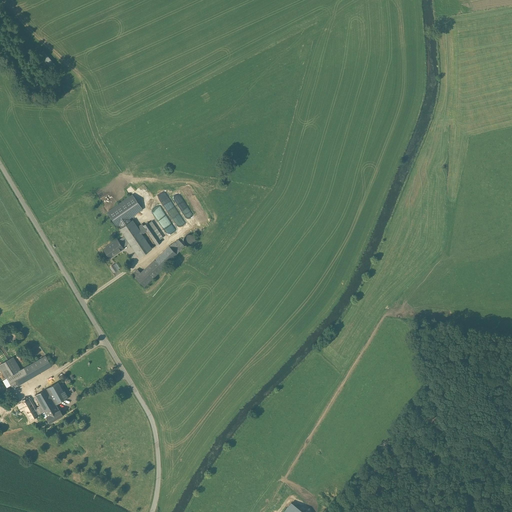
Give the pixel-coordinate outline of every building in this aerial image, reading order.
[(132,195),(107,212),(117,227),(120,225),(121,228),(131,221),(129,219),(142,210),(132,195)] [(170,197),(162,201),(168,213),(175,210),(170,197)] [(137,227),(132,220),(131,221),(121,228),(120,229),(125,236),(130,243),(140,257),(152,249),(142,234),(139,231),(137,227)] [(152,220),(148,223),(160,240),(164,237),(152,220)] [(157,245),(161,242),(160,240),(148,223),(148,222),(143,225),(141,227),(142,228),(139,231),(142,234),(147,231),(157,245)] [(193,244),(195,242),(195,240),(194,238),(193,236),(191,235),(189,234),(187,235),(185,236),(184,238),(184,240),(184,242),(185,244),(187,245),(189,246),(192,245),(193,244)] [(117,240),(104,249),(103,249),(109,258),(110,257),(109,257),(123,248),(123,247),(130,243),(125,236),(118,241),(117,240)] [(169,246),(177,254),(185,246),(178,240),(169,246)] [(169,246),(155,260),(162,268),(177,254),(169,246)] [(162,268),(155,260),(141,273),(149,280),(162,268)] [(113,265),(109,268),(113,274),(117,271),(117,270),(113,266),(113,265)] [(141,273),(137,270),(133,274),(136,278),(141,273)] [(149,280),(141,273),(136,278),(144,286),(149,280)] [(52,366),(45,355),(39,359),(25,367),(20,370),(13,357),(0,364),(0,368),(6,379),(7,378),(7,379),(11,386),(13,389),(52,366)] [(7,389),(11,386),(7,379),(2,381),(7,389)] [(59,381),(35,395),(41,407),(35,410),(29,399),(18,405),(27,421),(44,411),(44,412),(56,405),(55,404),(57,403),(68,397),(59,381)] [(56,405),(44,412),(47,417),(46,417),(49,423),(63,415),(61,413),(59,409),(59,410),(56,405)]
